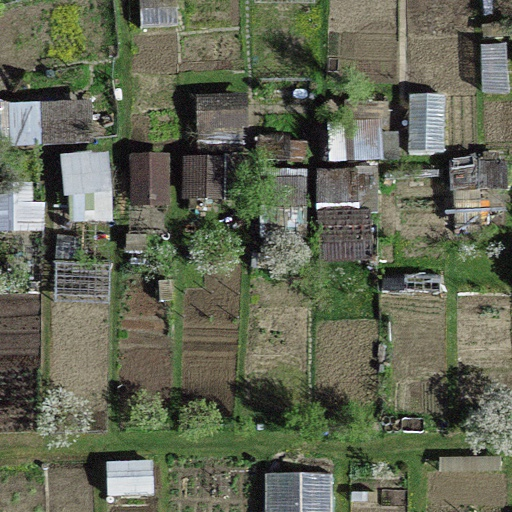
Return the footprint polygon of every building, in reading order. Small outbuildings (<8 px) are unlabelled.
[(248,141),(248,97),(196,97),(196,141),(248,141)] [(258,161),(307,162),(308,136),(258,135),(258,161)] [(167,209),(167,156),(128,156),(128,209),(167,209)] [(225,159),(181,160),(182,207),(226,206),(225,159)] [(315,262),(374,262),(375,170),(315,170),(315,262)] [(52,305),(109,308),(110,267),(87,266),(88,240),(54,238),(52,305)] [(151,495),(151,463),(108,463),(108,495),(151,495)] [(213,495),(227,495),(228,471),(214,471),(213,495)] [(331,511),(332,474),(266,473),(265,511),(331,511)]
